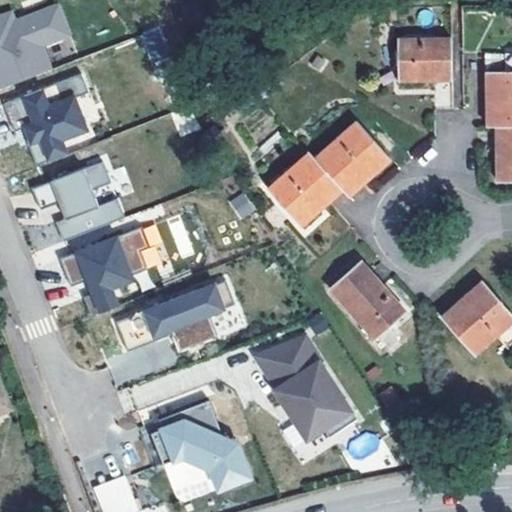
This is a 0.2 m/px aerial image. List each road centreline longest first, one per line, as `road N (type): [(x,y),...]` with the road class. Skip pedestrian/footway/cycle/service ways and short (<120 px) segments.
road 1 (residential): [(463,224),(450,195),(425,184),(409,186),(383,212),(385,241),(402,261),(419,266),(450,255)]
road 2 (residential): [(87,410),(55,369),(0,236)]
road 3 (residential): [(336,511),(511,486)]
